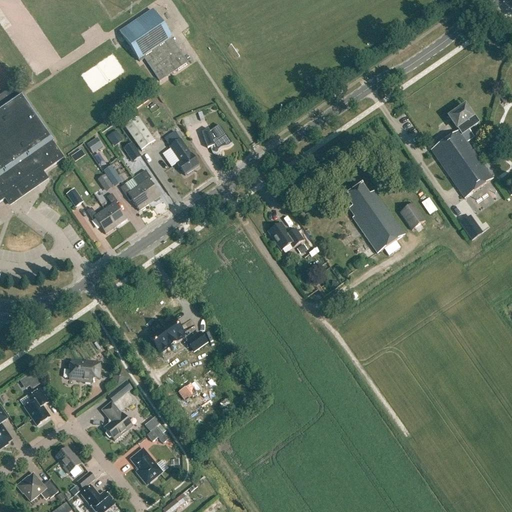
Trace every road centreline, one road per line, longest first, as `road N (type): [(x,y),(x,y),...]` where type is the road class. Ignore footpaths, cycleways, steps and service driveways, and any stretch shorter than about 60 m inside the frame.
road 1 (tertiary): [(0,309),(67,295),(494,0)]
road 2 (residential): [(141,511),(71,430),(0,475)]
